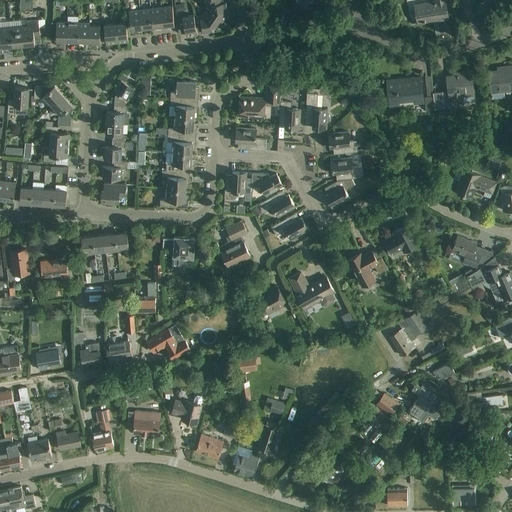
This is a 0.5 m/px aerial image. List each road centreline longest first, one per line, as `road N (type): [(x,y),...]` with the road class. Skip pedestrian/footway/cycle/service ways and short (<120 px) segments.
road 1 (residential): [(213,151),(286,158),(309,206),(326,221),(406,190),(467,222),(511,232)]
road 2 (residential): [(75,375),(135,361),(147,329),(235,280)]
road 3 (residential): [(80,213),(204,214),(213,151)]
road 4 (residential): [(91,459),(165,460),(273,495)]
road 5 (residential): [(273,495),(346,403),(401,368)]
road 6 (residential): [(85,99),(125,57),(248,39)]
road 7 (residential): [(349,20),(418,50),(471,44),(511,25)]
road 8 (residential): [(213,151),(216,106),(247,71),(248,39)]
